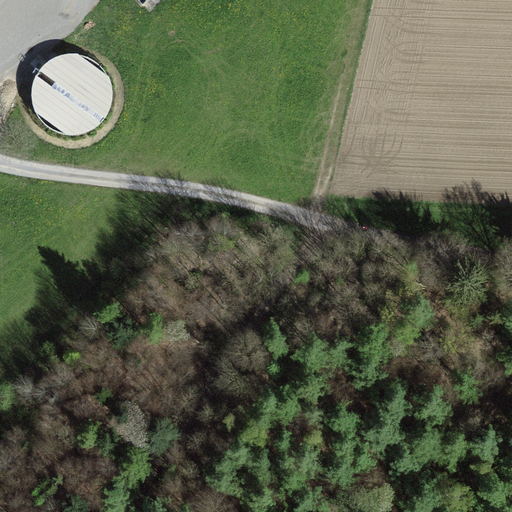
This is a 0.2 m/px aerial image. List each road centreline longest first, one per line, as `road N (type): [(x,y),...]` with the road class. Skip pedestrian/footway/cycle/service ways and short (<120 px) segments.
road 1 (track): [(136,511),(314,225),(347,80),(255,0)]
road 2 (track): [(511,261),(393,248),(184,191),(0,167)]
road 3 (track): [(0,390),(184,191)]
